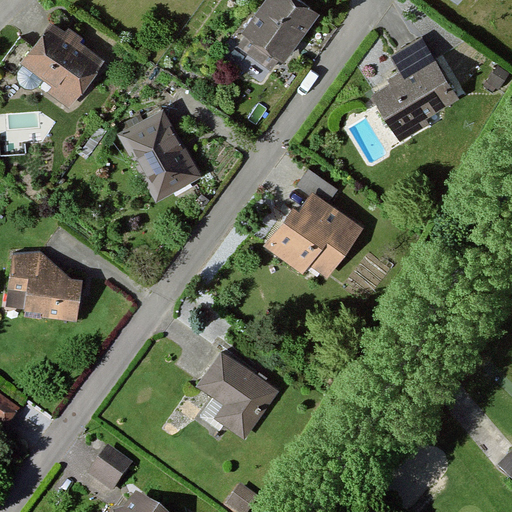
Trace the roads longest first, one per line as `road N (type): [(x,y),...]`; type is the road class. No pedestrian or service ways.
road 1 (residential): [(0,510),(354,29),(364,0)]
road 2 (residential): [(511,176),(311,511)]
